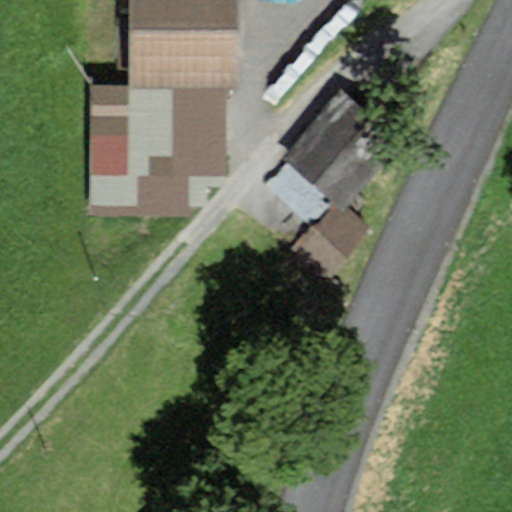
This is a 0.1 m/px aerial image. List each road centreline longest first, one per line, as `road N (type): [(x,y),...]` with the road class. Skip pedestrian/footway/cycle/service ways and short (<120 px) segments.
road 1 (track): [(435,0),(310,103),(0,447)]
road 2 (secondary): [(304,511),(392,274),(511,30)]
